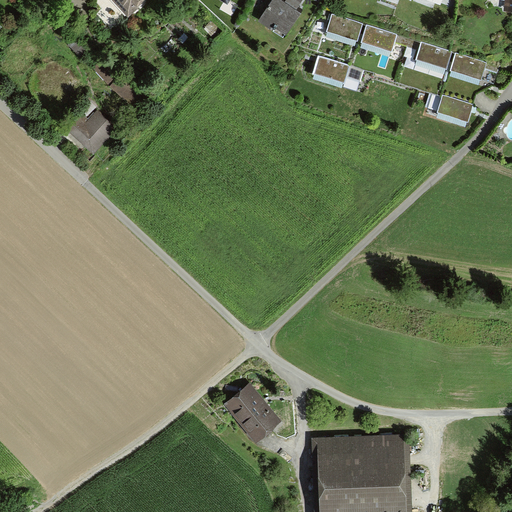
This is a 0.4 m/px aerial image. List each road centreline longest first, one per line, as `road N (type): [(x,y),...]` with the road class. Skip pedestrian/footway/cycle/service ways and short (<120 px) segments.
road 1 (residential): [(511,89),(468,146),(254,346)]
road 2 (residential): [(0,100),(254,346)]
road 3 (track): [(21,511),(110,458),(254,346)]
road 4 (track): [(364,405),(397,413),(511,411)]
road 5 (residential): [(254,346),(364,405)]
